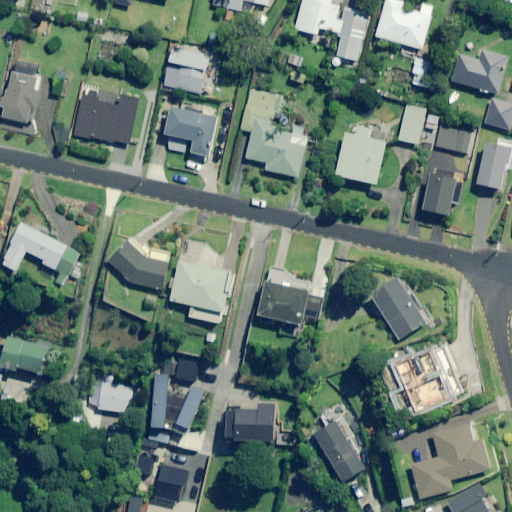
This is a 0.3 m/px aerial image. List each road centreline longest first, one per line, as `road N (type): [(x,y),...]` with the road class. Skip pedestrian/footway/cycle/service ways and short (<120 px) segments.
road 1 (residential): [(494,268),(0,154)]
road 2 (residential): [(494,268),(493,317),(511,386)]
